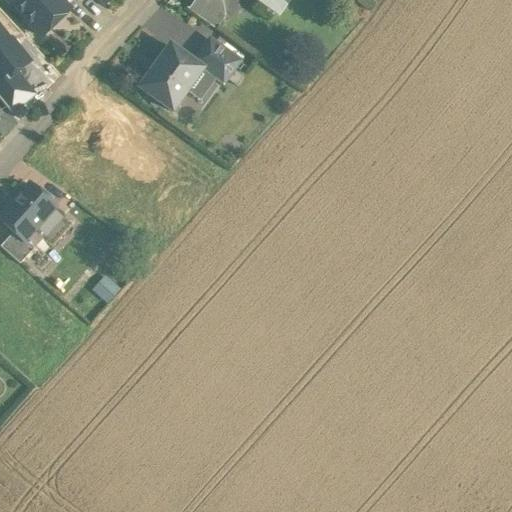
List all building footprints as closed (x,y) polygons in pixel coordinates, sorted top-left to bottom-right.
[(63,10),(53,0),(17,0),(9,8),(40,40),(67,14),(63,10)] [(53,0),(63,10),(73,0),(53,0)] [(92,0),(101,9),(110,0),(92,0)] [(217,4),(212,0),(200,0),(189,16),(214,33),(221,23),(217,4)] [(291,0),(260,0),(277,12),(284,3),(287,5),(291,0)] [(0,36),(0,86),(1,88),(14,78),(27,67),(9,44),(7,45),(0,36)] [(208,44),(192,67),(200,73),(200,74),(220,89),(237,65),(208,44)] [(168,50),(138,92),(170,115),(200,74),(200,73),(192,67),(168,50)] [(0,86),(0,106),(9,117),(31,99),(14,78),(1,88),(0,86)] [(27,189),(0,218),(0,226),(11,237),(18,243),(19,242),(22,244),(52,211),(27,189)] [(18,243),(11,237),(0,248),(0,252),(17,268),(31,253),(22,244),(19,242),(18,243)]
